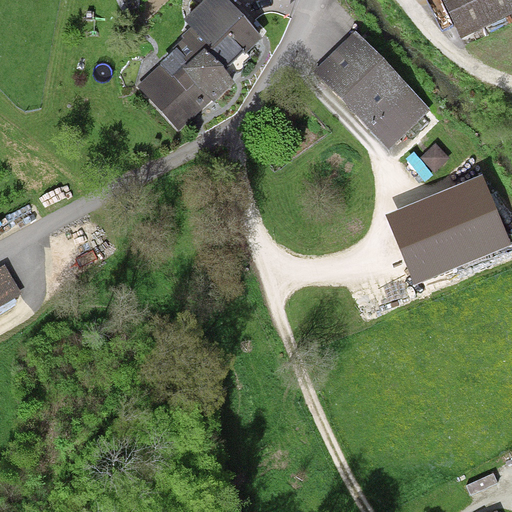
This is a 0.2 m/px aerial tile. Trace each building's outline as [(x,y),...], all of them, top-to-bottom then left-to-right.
[(511,13),(511,0),(440,0),(459,39),(511,13)] [(219,75),(255,41),(225,9),(199,32),(200,33),(139,90),(175,129),(179,125),(181,127),(195,114),(193,112),(207,99),(211,104),(229,87),(219,75)] [(390,143),(418,116),(354,49),(322,80),(368,128),(372,124),(390,143)] [(481,178),(389,216),(416,280),(508,242),(481,178)] [(0,301),(13,294),(0,274),(0,301)]
